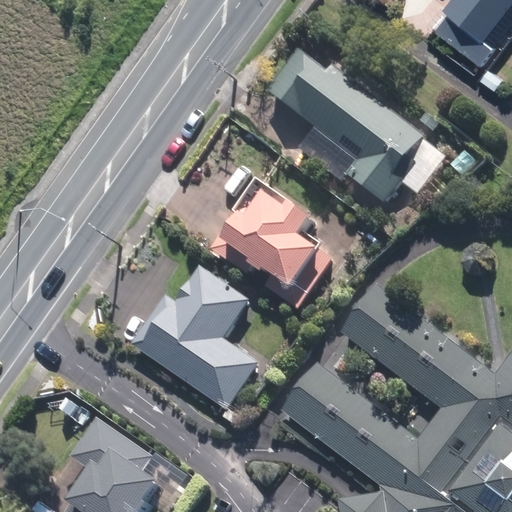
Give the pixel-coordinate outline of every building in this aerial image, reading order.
[(511,0),(454,0),(446,11),(489,42),(511,9),(511,0)] [(428,139),(300,54),(275,91),(265,85),(242,119),(300,158),(302,156),(344,184),(347,179),(387,205),(399,186),(419,199),(445,159),(425,145),(428,139)] [(313,222),(261,182),(235,217),(211,249),(251,279),(259,268),(276,281),(269,291),(302,315),(339,266),(319,250),(322,245),(305,232),(313,222)] [(461,269),(463,274),(467,278),(472,281),(478,282),(483,281),(488,278),(492,274),(494,269),(495,264),(494,258),(491,253),(487,250),(481,247),(475,247),(470,249),(465,253),(462,258),(460,263),(461,269)] [(133,346),(231,414),(267,362),(229,336),(253,301),(204,268),(186,293),(192,297),(187,305),(169,293),(133,346)] [(511,511),(511,357),(498,376),(376,284),(342,328),(442,404),(418,436),(321,363),(280,416),(362,478),(342,504),(352,511),(511,511)] [(154,458),(102,421),(76,458),(97,473),(70,511),(164,511),(189,477),(156,454),(154,458)]
